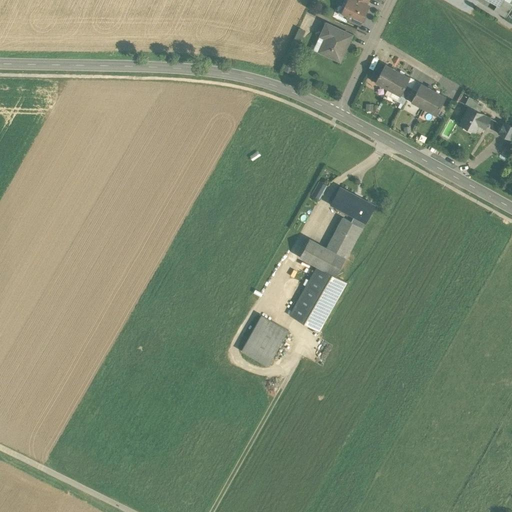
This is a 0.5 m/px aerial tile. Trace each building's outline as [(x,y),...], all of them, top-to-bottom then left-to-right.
[(366,5),(355,0),(348,0),(343,13),(349,16),(348,18),(360,24),(368,6),(366,5)] [(511,7),(511,5),(503,0),(501,0),(495,11),(506,18),(511,7)] [(352,35),(326,23),(322,33),(329,37),(322,53),(340,61),(340,60),(339,60),(346,45),(347,45),(352,35)] [(379,61),(370,79),(375,82),(385,64),(379,61)] [(385,64),(375,82),(387,89),(397,71),(385,64)] [(410,77),(397,71),(387,89),(400,96),(406,85),(410,77)] [(433,90),(421,83),(416,91),(411,101),(423,108),(433,90)] [(411,88),(406,85),(400,96),(405,99),(411,88)] [(411,88),(405,99),(411,101),(416,91),(411,88)] [(446,97),(433,90),(423,108),(436,115),(442,105),(446,97)] [(483,105),(473,101),(469,107),(470,107),(479,112),(483,105)] [(442,105),(436,115),(441,118),(447,108),(442,105)] [(479,112),(470,107),(460,125),(475,133),(479,125),(485,129),(490,119),(484,115),(484,114),(479,112)] [(505,122),(499,134),(505,137),(511,125),(505,122)] [(374,205),(340,188),(331,204),(354,216),(351,222),(361,227),(364,221),(365,222),(374,205)] [(343,217),(327,248),(345,258),(361,227),(351,222),(343,217)] [(318,266),(290,315),(319,331),(346,282),(336,276),(345,258),(327,248),(309,239),(300,257),(318,266)] [(288,330),(261,315),(241,351),(268,366),(288,330)]
